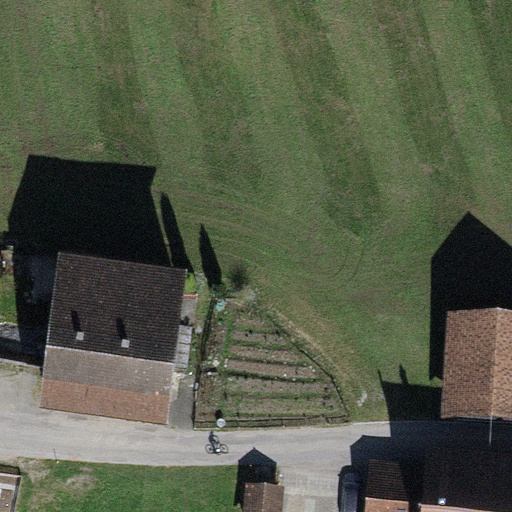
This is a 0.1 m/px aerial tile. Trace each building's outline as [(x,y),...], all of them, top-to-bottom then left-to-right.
[(103,424),(124,271),(61,262),(41,415),(103,424)] [(124,271),(103,424),(169,433),(190,280),(124,271)] [(511,322),(445,319),(440,422),(511,426),(511,322)] [(460,511),(466,457),(423,453),(421,469),(369,464),(364,511),(460,511)] [(501,511),(507,461),(466,457),(460,511),(501,511)] [(511,511),(511,461),(507,461),(501,511),(511,511)] [(275,489),(247,487),(245,511),(282,511),(284,490),(275,489)]
